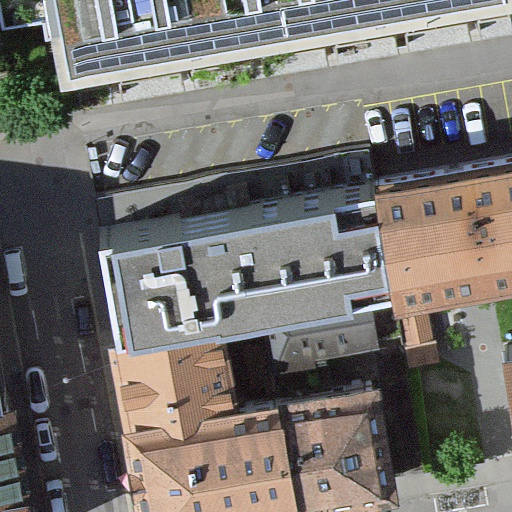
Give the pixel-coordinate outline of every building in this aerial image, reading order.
[(65,6),(78,74),(461,0),(9,0),(13,16),(65,6)] [(469,231),(511,226),(511,89),(288,119),(312,250),(469,231)] [(288,119),(63,156),(91,277),(190,265),(312,250),(288,119)] [(221,388),(190,265),(91,277),(118,410),(221,388)] [(297,511),(373,497),(346,363),(221,388),(245,511),(297,511)] [(0,511),(26,511),(0,378),(0,511)] [(118,410),(137,511),(245,511),(221,388),(118,410)]
